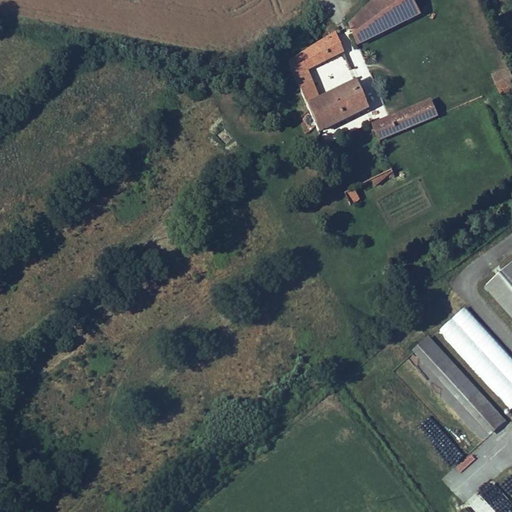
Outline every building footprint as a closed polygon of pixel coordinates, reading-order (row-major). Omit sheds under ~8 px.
[(413,0),(373,0),(349,24),(358,43),(421,12),(413,0)] [(311,48),(286,63),(315,128),(365,107),(353,80),(317,96),(305,67),(340,52),(333,35),(311,48)] [(511,72),(510,67),(494,74),(501,91),(511,86),(511,72)] [(432,99),(373,125),(380,140),(439,115),(432,99)] [(393,171),(372,179),(375,187),(394,174),(393,171)] [(353,187),(345,191),(350,203),(358,198),(353,187)] [(511,263),(485,287),(511,316),(511,263)] [(511,411),(511,357),(465,306),(438,331),(511,411)] [(413,352),(465,409),(489,436),(504,422),(429,338),(413,352)]
